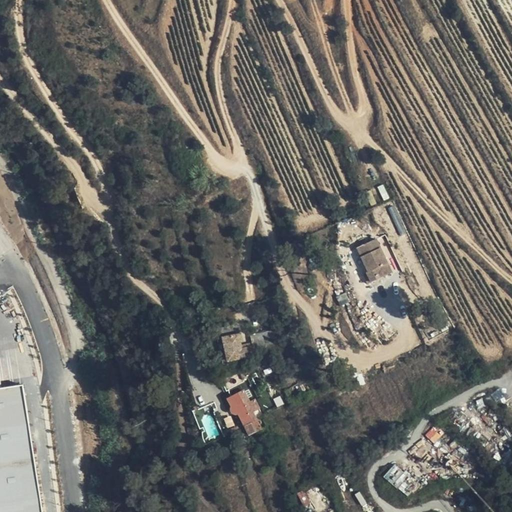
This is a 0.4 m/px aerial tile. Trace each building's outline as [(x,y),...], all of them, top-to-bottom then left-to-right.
[(380,236),(356,247),(373,282),(396,271),(380,236)] [(240,348),(237,335),(223,339),(226,351),(240,348)] [(231,388),(242,382),(239,374),(227,380),(231,388)] [(41,511),(21,384),(0,387),(0,511),(41,511)] [(298,384),(285,390),(289,400),(303,393),(298,384)] [(244,426),(256,419),(252,411),(255,410),(251,402),(236,409),(244,426)] [(261,429),(256,419),(244,426),(249,435),(255,432),(261,429)] [(264,427),(261,429),(255,432),(257,435),(262,432),(266,443),(270,441),(264,427)] [(270,441),(271,441),(273,440),(266,427),(264,427),(270,441)] [(261,445),(266,443),(262,432),(257,435),(261,445)] [(264,455),(269,453),(266,443),(261,445),(253,449),(257,458),(264,455)] [(268,465),(273,463),(269,453),(264,455),(268,465)] [(396,464),(385,476),(400,489),(411,476),(396,464)]
